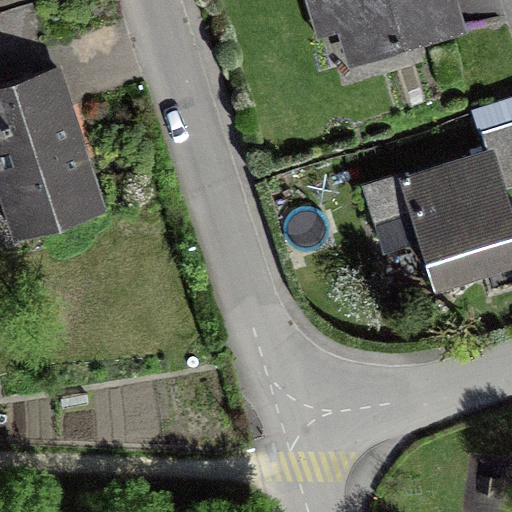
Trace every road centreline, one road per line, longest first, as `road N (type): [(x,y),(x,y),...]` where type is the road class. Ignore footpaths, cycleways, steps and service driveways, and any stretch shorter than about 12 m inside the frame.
road 1 (unclassified): [(153,0),(294,425)]
road 2 (track): [(308,471),(0,461)]
road 3 (residential): [(294,425),(511,362)]
